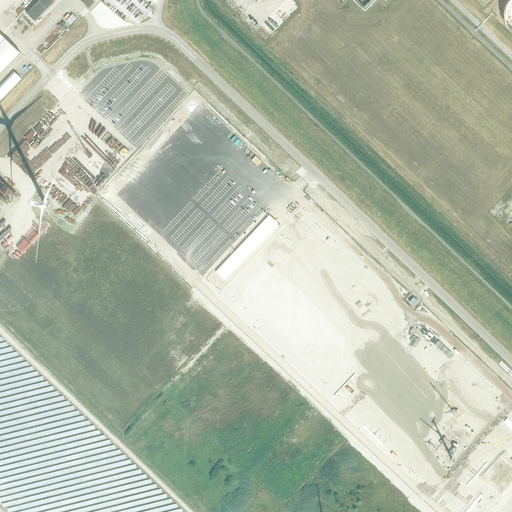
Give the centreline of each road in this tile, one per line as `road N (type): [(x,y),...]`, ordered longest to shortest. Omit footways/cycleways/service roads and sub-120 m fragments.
road 1 (unclassified): [(511,360),(190,53),(154,29)]
road 2 (unclassified): [(511,308),(220,31),(197,0)]
road 3 (unclassified): [(154,29),(95,35),(0,127)]
road 4 (track): [(0,166),(26,190),(73,139),(73,111),(49,74)]
